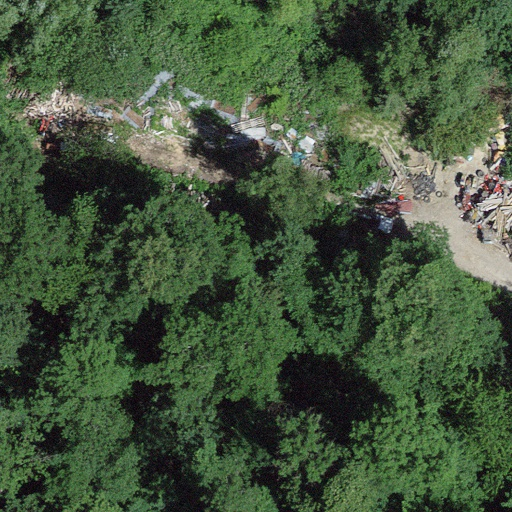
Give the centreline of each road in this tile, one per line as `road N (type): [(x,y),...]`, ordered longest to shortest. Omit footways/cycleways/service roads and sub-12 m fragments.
road 1 (track): [(511,447),(234,426)]
road 2 (track): [(0,389),(41,412),(234,426)]
